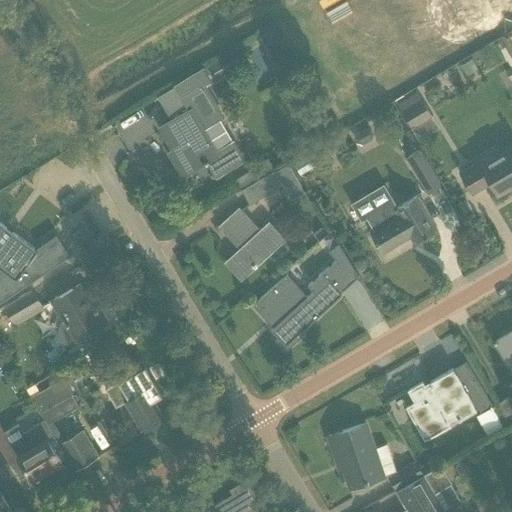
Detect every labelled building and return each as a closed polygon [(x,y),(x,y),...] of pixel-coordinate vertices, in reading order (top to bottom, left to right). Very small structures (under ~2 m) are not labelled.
[(371,0),(358,8),(378,41),(437,7),(432,0),(371,0)] [(273,58),(287,49),(274,27),(259,36),(273,58)] [(218,78),(237,67),(230,54),(210,65),(218,78)] [(175,84),(190,109),(160,127),(187,172),(208,160),(216,174),(243,158),(233,142),(227,145),(225,141),(230,138),(218,117),(222,115),(203,84),(209,80),(202,68),(175,84)] [(363,116),(405,91),(396,76),(354,101),(363,116)] [(417,92),(398,103),(402,111),(412,127),(431,115),(421,100),(417,92)] [(511,185),(511,147),(486,163),(483,158),(460,172),(472,193),(491,182),(497,194),(511,185)] [(419,149),(407,157),(429,194),(441,186),(419,149)] [(249,205),(282,185),(274,170),(241,190),(249,205)] [(367,193),(350,203),(361,221),(366,218),(374,232),(370,234),(371,235),(381,252),(411,234),(415,242),(436,229),(426,212),(417,196),(397,208),(396,209),(391,201),(376,210),(367,193)] [(240,209),(235,212),(221,226),(241,248),(226,262),(241,277),(284,238),(269,223),(260,231),(240,209)] [(0,223),(0,266),(1,267),(0,268),(0,302),(70,256),(56,235),(34,249),(0,223)] [(286,274),(252,305),(267,321),(270,319),(275,325),(273,327),(270,329),(278,337),(275,339),(285,350),(300,336),(298,334),(341,294),(340,293),(359,276),(337,241),(329,249),(336,258),(307,285),(313,291),(305,298),(299,292),(301,290),(286,274)] [(80,284),(52,301),(65,322),(61,324),(58,333),(73,358),(99,342),(92,330),(106,322),(97,308),(99,307),(97,305),(93,307),(80,284)] [(33,292),(6,308),(14,321),(41,305),(33,292)] [(497,339),(493,341),(494,344),(495,344),(505,360),(511,372),(511,330),(497,339)] [(145,365),(118,381),(129,399),(126,401),(142,429),(156,421),(162,417),(161,415),(152,400),(162,395),(145,365)] [(414,402),(406,407),(422,435),(424,434),(427,438),(439,431),(450,425),(476,409),(479,415),(490,409),(491,408),(476,382),(463,390),(451,369),(424,385),(422,382),(407,390),(414,402)] [(63,379),(38,394),(31,398),(44,420),(47,425),(48,425),(79,406),(63,379)] [(511,421),(511,399),(510,396),(498,403),(509,423),(511,421)] [(501,429),(508,425),(497,405),(490,409),(501,429)] [(0,463),(10,479),(9,480),(12,484),(29,473),(32,478),(61,461),(47,439),(53,435),(48,425),(47,425),(44,420),(24,432),(18,422),(4,431),(0,424),(0,463)] [(364,424),(328,436),(338,462),(342,461),(351,487),(382,476),(364,424)] [(98,454),(83,430),(59,445),(74,469),(98,454)] [(10,479),(0,463),(0,511),(3,511),(10,508),(0,492),(0,485),(9,480),(10,479)] [(412,464),(407,467),(389,478),(397,490),(420,477),(412,464)] [(445,511),(434,493),(450,483),(439,465),(423,475),(420,477),(397,490),(408,509),(402,511),(445,511)] [(232,494),(214,504),(218,511),(268,511),(260,497),(262,496),(253,481),(251,482),(244,487),(241,482),(229,489),(232,494)]
